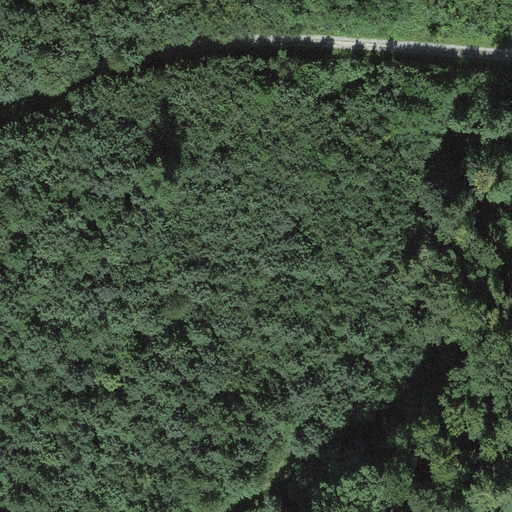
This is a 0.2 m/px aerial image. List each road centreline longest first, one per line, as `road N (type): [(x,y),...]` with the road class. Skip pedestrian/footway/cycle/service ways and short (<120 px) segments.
road 1 (track): [(0,100),(122,62),(237,40),(511,58)]
road 2 (track): [(511,358),(235,511)]
